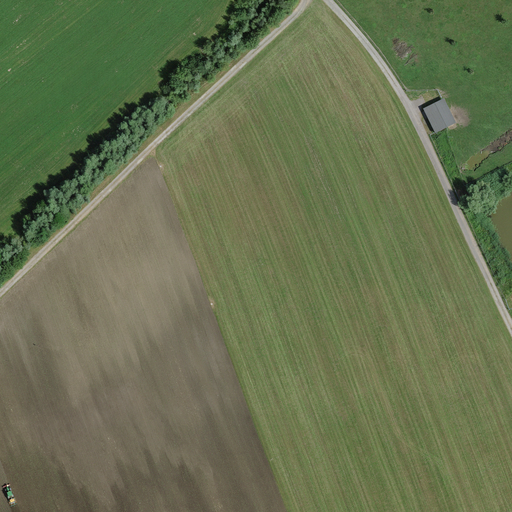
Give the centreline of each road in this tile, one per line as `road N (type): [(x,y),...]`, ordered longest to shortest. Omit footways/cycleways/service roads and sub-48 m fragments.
road 1 (track): [(307,0),(0,291)]
road 2 (track): [(511,326),(407,104),(326,0)]
